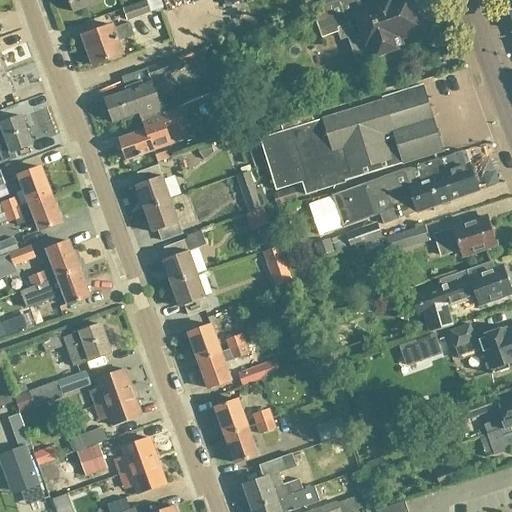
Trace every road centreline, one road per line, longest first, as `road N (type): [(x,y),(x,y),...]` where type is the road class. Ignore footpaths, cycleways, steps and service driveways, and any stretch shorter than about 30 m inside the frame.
road 1 (residential): [(211,511),(29,0)]
road 2 (secondary): [(511,125),(465,0)]
